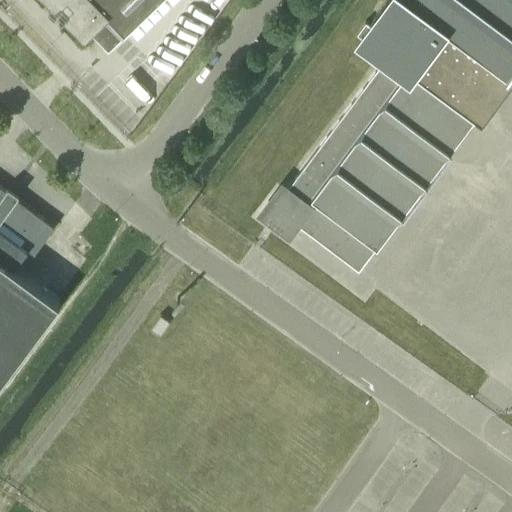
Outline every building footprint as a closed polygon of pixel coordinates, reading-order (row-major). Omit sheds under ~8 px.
[(65,0),(67,1),(74,8),(68,13),(85,30),(90,25),(109,45),(155,0),(65,0)] [(294,219),(360,268),(372,252),(474,115),(481,120),(511,79),(511,71),(509,70),(511,65),(511,0),(378,0),(354,32),(386,56),(285,190),(284,189),(268,210),(275,215),(277,217),(280,219),(289,225),(294,219)] [(206,119),(214,125),(220,117),(212,110),(206,119)] [(0,379),(60,298),(15,264),(28,247),(35,252),(55,224),(0,183),(0,379)] [(151,327),(160,333),(170,320),(160,313),(151,327)]
